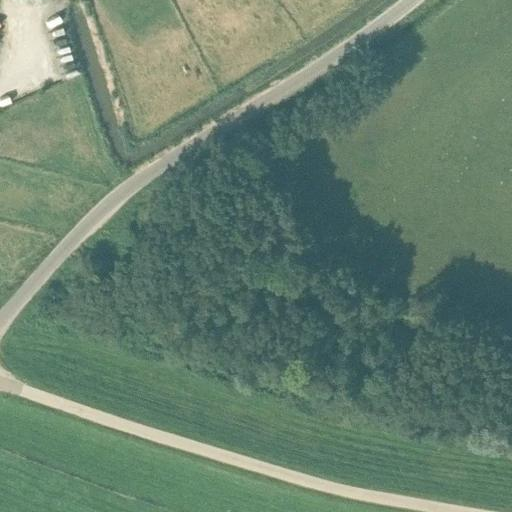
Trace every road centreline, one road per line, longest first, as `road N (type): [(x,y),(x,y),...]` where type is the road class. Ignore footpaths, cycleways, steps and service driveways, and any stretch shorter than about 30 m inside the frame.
road 1 (unclassified): [(0,320),(111,202),(420,0)]
road 2 (unclassified): [(454,511),(330,489),(0,381)]
